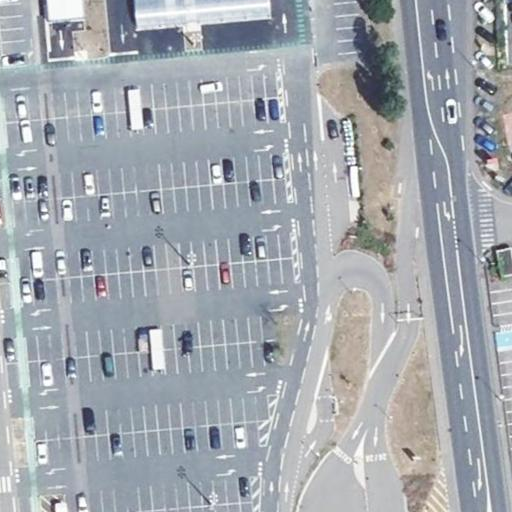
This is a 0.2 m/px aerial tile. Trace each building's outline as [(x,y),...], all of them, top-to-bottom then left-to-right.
[(81,0),(46,0),(49,22),(84,19),(81,0)] [(135,0),(138,31),(273,19),(270,0),(135,0)] [(139,91),(128,92),(132,131),(142,130),(139,91)] [(492,252),(498,279),(511,276),(511,260),(509,248),(492,252)] [(160,331),(150,332),(153,371),(164,370),(160,331)] [(176,511),(174,489),(163,490),(165,511),(176,511)]
